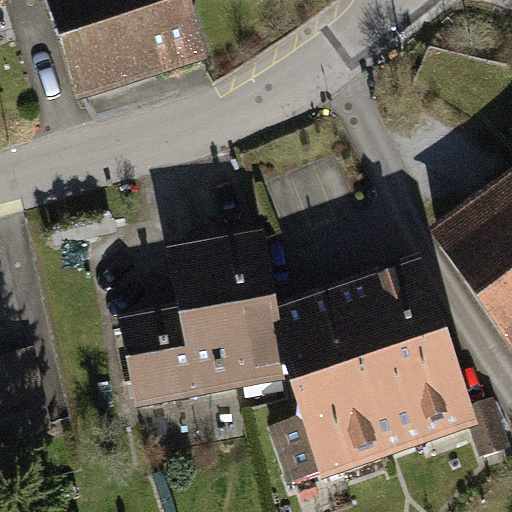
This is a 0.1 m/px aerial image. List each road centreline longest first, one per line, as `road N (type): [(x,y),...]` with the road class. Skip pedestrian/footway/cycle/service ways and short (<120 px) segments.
road 1 (tertiary): [(0,184),(212,121),(301,78),(404,0)]
road 2 (track): [(321,63),(511,398)]
